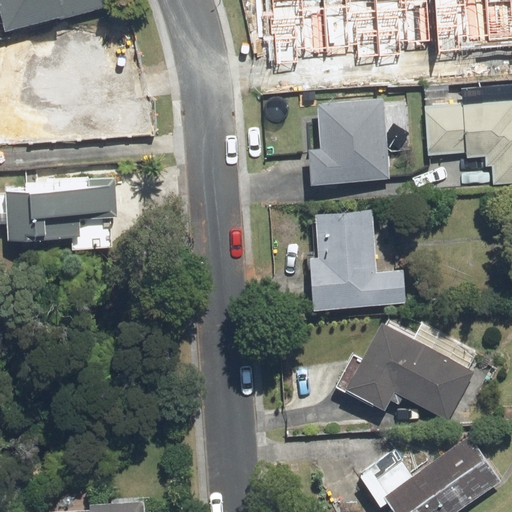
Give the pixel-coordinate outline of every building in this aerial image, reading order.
[(0,0),(0,30),(106,4),(105,0),(0,0)] [(305,27),(303,32),(394,76),(421,21),(391,7),(394,0),(292,0),(284,17),(305,27)] [(0,109),(72,128),(95,35),(54,25),(45,59),(1,49),(0,54),(0,109)] [(511,96),(419,101),(422,160),(473,158),(474,188),(511,186),(511,96)] [(380,100),(313,101),(314,147),(301,147),(302,186),(386,184),(385,152),(410,151),(409,105),(380,106),(380,100)] [(107,250),(107,177),(1,177),(1,214),(0,213),(0,224),(1,224),(1,239),(66,240),(66,250),(107,250)] [(301,258),(303,311),(398,308),(397,271),(373,272),(371,211),(311,213),(312,257),(301,258)] [(470,373),(375,322),(339,390),(378,411),(389,391),(445,420),(470,373)] [(387,511),(453,511),(497,481),(464,434),(408,474),(397,458),(370,477),(382,493),(376,496),(387,511)]
